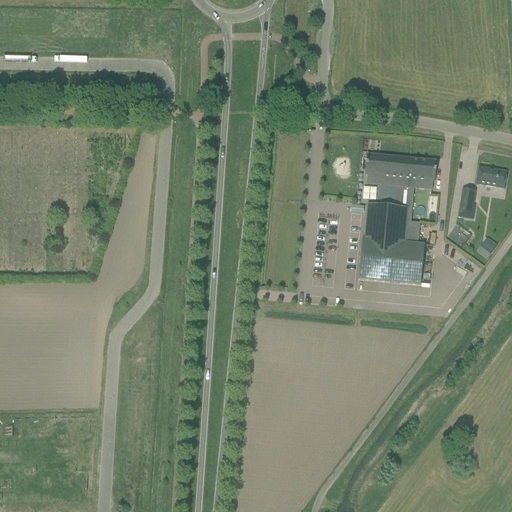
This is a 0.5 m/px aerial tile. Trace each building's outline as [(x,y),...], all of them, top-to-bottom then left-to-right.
[(367,156),(365,176),(367,176),(366,185),(394,188),(402,189),(402,180),(410,181),(434,183),(436,162),(367,156)] [(504,190),(506,173),(478,168),(475,186),(504,190)] [(362,240),(358,281),(420,287),(424,246),(418,246),(420,224),(411,224),(414,190),(410,190),(410,181),(402,180),(402,189),(394,188),(392,208),(383,207),(383,210),(373,209),(369,212),(369,216),(366,216),(364,240),(362,240)] [(475,192),(462,190),(458,218),(473,220),(475,206),(473,206),(475,192)] [(65,272),(82,272),(82,220),(66,220),(65,272)] [(493,251),(483,244),(477,252),(487,259),(493,251)]
